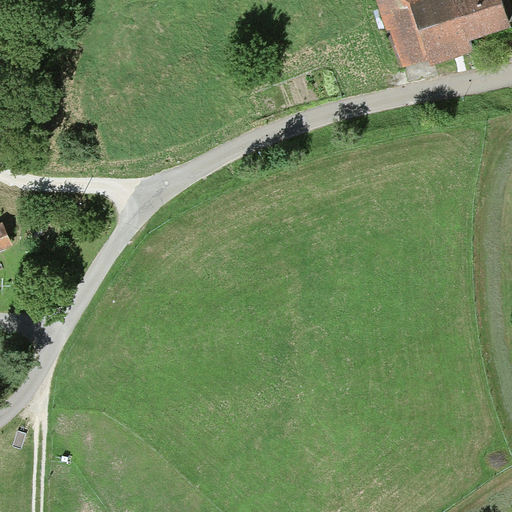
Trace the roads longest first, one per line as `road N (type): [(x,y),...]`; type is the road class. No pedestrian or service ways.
road 1 (track): [(0,420),(27,393),(142,192),(298,125),(511,73)]
road 2 (track): [(0,175),(142,192)]
road 3 (track): [(34,511),(37,417),(27,393)]
